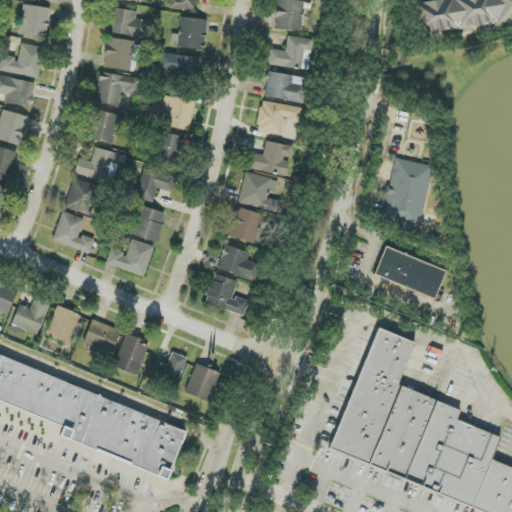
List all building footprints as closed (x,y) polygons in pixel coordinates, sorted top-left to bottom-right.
[(195,0),(170,0),(170,9),(195,10),(195,0)] [(301,31),(304,1),(287,0),(276,0),(274,29),(301,31)] [(511,20),(511,0),(415,0),(421,33),(511,20)] [(46,38),(49,8),(23,5),(19,35),(46,38)] [(111,34),(147,38),(148,21),(136,20),(137,11),(114,9),(111,34)] [(205,48),(207,19),(180,18),(180,34),(171,33),(171,47),(205,48)] [(267,66),(309,70),(312,39),(287,37),(286,51),(269,49),(267,66)] [(131,71),(134,41),(107,39),(104,68),(131,71)] [(0,72),(38,78),(42,47),(20,44),(18,58),(2,56),(0,66),(0,72)] [(159,75),(198,76),(199,57),(160,55),(159,75)] [(95,103),(119,106),(121,91),(134,93),(137,79),(100,73),(95,103)] [(292,84),(293,75),(267,73),(264,98),(306,102),(307,86),(292,84)] [(5,104),(29,107),(32,82),(0,77),(0,94),(6,95),(5,104)] [(196,103),(168,95),(160,124),(188,132),(196,103)] [(302,108),(261,101),(256,132),(280,135),(283,120),(300,123),(302,108)] [(0,117),(0,140),(20,146),(28,117),(2,110),(0,117)] [(113,144),(118,114),(92,110),(87,139),(113,144)] [(183,138),(161,132),(154,162),(176,167),(183,138)] [(286,177),(289,160),(291,160),(293,147),(266,142),(263,156),(250,153),(247,169),(286,177)] [(0,173),(9,177),(17,153),(0,147),(0,173)] [(78,159),(75,176),(114,183),(117,164),(125,165),(127,155),(94,149),(92,162),(78,159)] [(432,166),(395,159),(382,221),(420,229),(432,166)] [(153,203),(157,188),(172,193),(177,178),(144,168),(135,198),(153,203)] [(238,203),(277,212),(280,202),(271,200),(276,180),(245,173),(238,203)] [(98,187),(75,178),(64,207),(88,216),(98,187)] [(156,243),(166,215),(139,205),(129,234),(156,243)] [(263,216),(237,207),(227,236),(253,245),(263,216)] [(52,241),(90,255),(94,242),(78,236),(84,220),(63,212),(52,241)] [(154,247),(131,239),(127,254),(110,249),(106,264),(145,276),(154,247)] [(249,252),(223,246),(218,272),(257,280),(260,264),(247,262),(249,252)] [(435,299),(445,270),(384,248),(374,276),(435,299)] [(204,303),(243,316),(248,302),(233,296),(238,282),(215,274),(204,303)] [(0,311),(8,314),(18,290),(0,283),(0,311)] [(38,335),(50,306),(34,299),(30,309),(19,305),(11,325),(38,335)] [(81,315),(56,306),(46,335),(70,344),(81,315)] [(82,344),(111,355),(119,332),(91,321),(82,344)] [(511,511),(511,468),(490,462),(499,436),(456,422),(460,409),(398,388),(414,342),(373,329),(330,456),(494,511),(511,511)] [(114,367),(137,376),(149,343),(125,335),(114,367)] [(166,366),(154,361),(149,372),(175,384),(187,359),(172,352),(166,366)] [(0,357),(184,434),(164,483),(55,437),(58,429),(0,404),(0,357)] [(184,393),(208,402),(219,373),(196,364),(184,393)]
